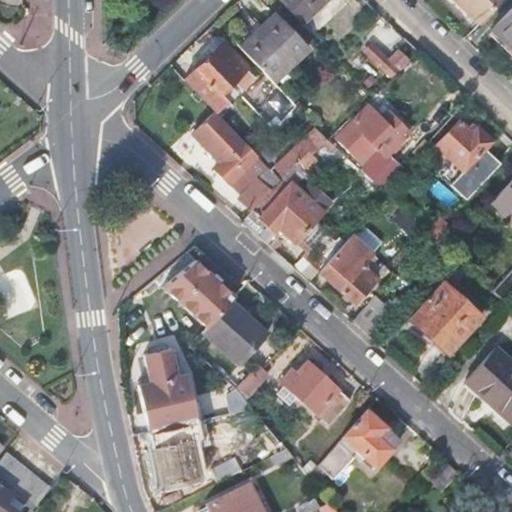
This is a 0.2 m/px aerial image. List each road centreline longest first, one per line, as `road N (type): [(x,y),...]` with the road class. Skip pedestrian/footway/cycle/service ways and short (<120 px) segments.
road 1 (residential): [(511,493),(166,182),(74,127)]
road 2 (secondary): [(126,497),(89,315),(74,127)]
road 3 (unclassified): [(72,99),(115,88),(210,0)]
road 4 (unclassified): [(393,0),(511,113)]
road 5 (unclassified): [(0,394),(126,497)]
